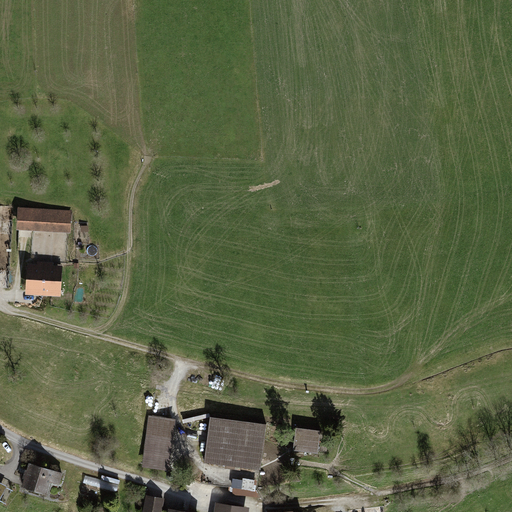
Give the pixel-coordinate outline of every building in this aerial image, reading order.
[(72,210),(18,207),(16,230),(70,233),(72,210)] [(37,264),(27,263),(25,294),(60,296),(62,266),(53,265),(53,262),(37,261),(37,264)] [(176,419),(149,415),(142,467),(169,471),(176,419)] [(267,424),(210,417),(204,463),(225,466),(225,468),(235,469),(235,467),(261,470),(267,424)] [(321,430),(296,428),(293,451),(318,454),(321,430)] [(63,473),(29,463),(21,487),(47,495),(51,483),(59,485),(63,473)] [(162,511),(165,498),(146,495),(142,511),(162,511)] [(248,511),(250,508),(216,502),(214,511),(248,511)]
